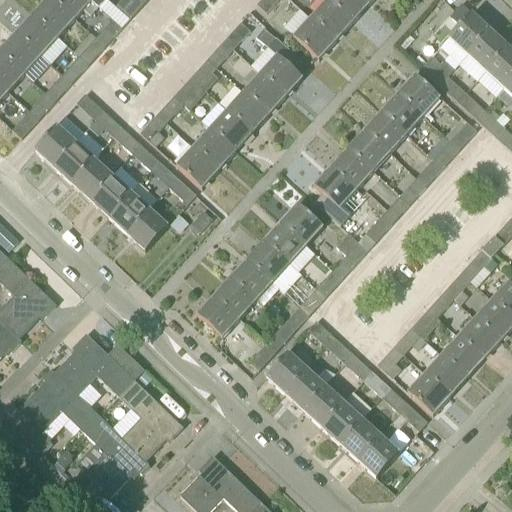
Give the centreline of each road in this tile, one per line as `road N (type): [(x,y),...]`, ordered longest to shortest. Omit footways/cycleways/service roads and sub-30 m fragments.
road 1 (residential): [(231,411),(105,290)]
road 2 (residential): [(0,399),(105,290)]
road 3 (residential): [(105,290),(0,189)]
road 4 (residential): [(335,511),(231,411)]
road 5 (residential): [(231,411),(134,511)]
road 6 (residential): [(418,511),(511,409)]
